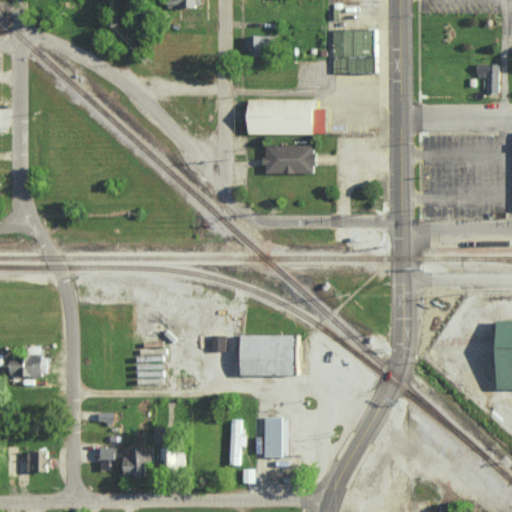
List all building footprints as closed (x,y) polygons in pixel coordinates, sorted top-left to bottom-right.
[(248,35),(249,55),(269,55),(269,45),(276,45),(276,34),(248,35)] [(487,91),(500,91),(500,63),(477,63),(477,77),(487,77),(487,91)] [(250,132),(327,133),(328,107),(318,107),(318,99),(251,98),(250,132)] [(317,144),(266,144),(266,172),(317,172),(317,144)] [(511,321),(501,321),(501,387),(511,387),(511,321)] [(243,335),(244,375),(300,373),(300,333),(243,335)] [(213,350),(227,350),(227,334),(213,335),(213,350)] [(47,355),(21,354),(20,359),(12,359),(12,375),(46,376),(47,355)] [(265,456),(290,456),(291,416),(266,416),(265,456)] [(231,464),(241,464),(241,445),(247,445),(248,433),(242,433),(243,419),(233,418),(231,464)] [(168,444),(169,427),(155,427),(154,443),(168,444)] [(166,467),(186,466),(185,446),(166,447),(166,467)] [(111,469),(111,459),(116,460),(116,447),(102,447),(102,469),(111,469)] [(154,461),(154,448),(134,448),(134,455),(125,456),(125,475),(149,475),(149,461),(154,461)] [(29,472),(49,471),(49,450),(29,450),(29,472)]
